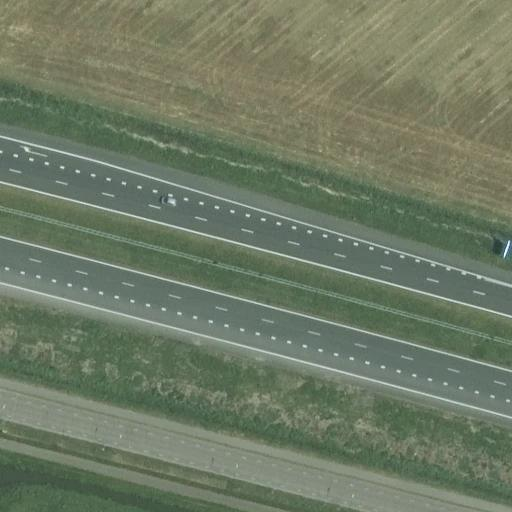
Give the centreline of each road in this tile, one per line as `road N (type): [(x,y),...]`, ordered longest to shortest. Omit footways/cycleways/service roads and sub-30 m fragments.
road 1 (motorway): [(0,251),(511,389)]
road 2 (motorway): [(511,302),(0,167)]
road 3 (unclassified): [(420,511),(0,407)]
